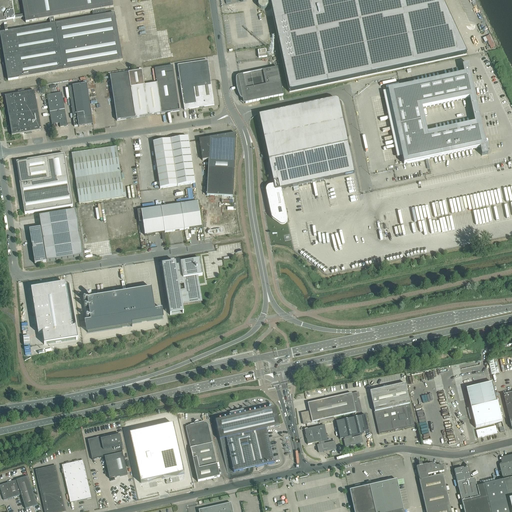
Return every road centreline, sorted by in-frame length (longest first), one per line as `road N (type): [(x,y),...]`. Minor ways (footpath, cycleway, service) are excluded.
road 1 (unclassified): [(0,163),(12,264),(21,276),(211,245)]
road 2 (primary): [(0,432),(272,370)]
road 3 (unclassified): [(0,154),(234,115)]
road 4 (primary): [(280,369),(511,318)]
road 5 (unclassified): [(301,470),(399,448),(458,454),(511,441)]
road 6 (unknown): [(345,90),(472,57),(503,127)]
road 7 (unclassified): [(265,284),(252,332),(117,390)]
road 8 (unknown): [(0,87),(125,62),(122,0)]
road 9 (unclassified): [(117,511),(301,470)]
road 10 (unknown): [(370,201),(388,247),(511,225)]
road 11 (unclassified): [(234,115),(247,145),(265,284)]
road 12 (primary): [(272,356),(117,390)]
road 13 (unclassified): [(389,330),(301,324),(276,308),(265,284)]
road 14 (unknown): [(285,409),(362,392),(379,453)]
road 15 (unknown): [(496,174),(370,201)]
road 16 (primary): [(511,307),(389,330)]
